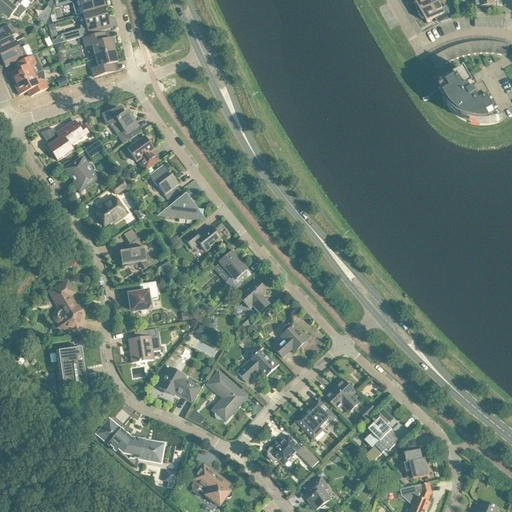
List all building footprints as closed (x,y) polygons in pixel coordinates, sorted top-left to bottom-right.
[(14,0),(0,0),(0,15),(4,16),(9,19),(11,16),(14,13),(19,18),(26,10),(21,5),(20,5),(14,0)] [(104,8),(101,0),(56,0),(55,3),(56,7),(73,3),(73,5),(75,6),(77,7),(79,8),(81,7),(83,14),(104,8)] [(438,2),(437,0),(416,0),(415,1),(417,5),(416,5),(416,7),(416,9),(417,10),(417,12),(418,13),(438,2)] [(476,0),(477,8),(473,8),(474,15),(479,14),(484,14),(486,14),(485,7),(498,6),(497,0),(476,0)] [(453,19),(446,7),(442,9),(438,2),(418,13),(419,15),(420,16),(421,17),(423,19),(424,20),(425,19),(427,23),(438,17),(441,23),(448,20),(453,19)] [(110,30),(104,8),(83,14),(85,21),(83,22),(81,24),(80,25),(80,27),(80,30),(61,35),(63,43),(110,30)] [(8,26),(0,29),(0,49),(15,42),(14,43),(11,37),(15,34),(11,26),(8,26)] [(92,46),(95,57),(114,51),(111,40),(106,41),(104,33),(83,39),(85,48),(92,46)] [(18,50),(15,42),(0,49),(0,56),(6,68),(28,57),(23,47),(18,50)] [(476,54),(475,42),(468,43),(470,55),(476,54)] [(501,55),(503,43),(496,42),(495,54),(501,55)] [(69,59),(65,43),(56,46),(60,61),(69,59)] [(470,55),(468,43),(461,45),(464,56),(470,55)] [(507,56),(510,45),(503,43),(501,55),(507,56)] [(464,56),(461,45),(454,47),(458,58),(464,56)] [(458,58),(454,47),(448,49),(453,61),(458,58)] [(453,61),(448,49),(442,53),(447,63),(453,61)] [(117,63),(114,51),(95,57),(98,68),(91,69),(94,78),(115,72),(113,64),(117,63)] [(447,63),(442,53),(436,56),(442,66),(447,63)] [(43,71),(38,60),(35,62),(32,56),(15,65),(18,70),(9,74),(14,85),(34,75),(43,71)] [(442,66),(436,56),(430,60),(437,70),(442,66)] [(483,81),(476,85),(474,86),(465,70),(464,71),(445,82),(447,85),(441,89),(443,95),(445,101),(449,106),(453,111),(457,115),(463,118),(468,121),(474,123),(481,124),(487,124),(493,123),(499,121),(496,115),(499,113),(484,87),(486,86),(483,81)] [(48,89),(44,81),(45,80),(45,77),(44,73),(43,71),(34,75),(14,85),(19,96),(28,92),(31,97),(48,89)] [(138,135),(135,130),(138,127),(132,118),(131,118),(127,113),(123,116),(119,110),(103,116),(107,126),(110,125),(123,145),(138,135)] [(41,134),(49,146),(47,147),(57,162),(73,151),(69,146),(76,142),(74,139),(87,131),(88,134),(83,125),(79,128),(74,121),(56,134),(53,129),(41,134)] [(159,161),(154,154),(152,152),(153,151),(148,144),(149,143),(149,141),(148,140),(147,139),(146,139),(145,139),(144,138),(127,150),(137,163),(138,162),(145,171),(159,161)] [(98,141),(84,151),(90,159),(104,150),(98,141)] [(92,173),(95,171),(94,169),(94,168),(93,166),(91,165),(89,164),(86,166),(82,159),(72,166),(74,170),(69,174),(69,176),(61,181),(62,182),(70,176),(76,185),(68,190),(68,191),(76,185),(77,187),(83,183),(86,187),(96,180),(92,173)] [(163,167),(149,177),(157,188),(158,187),(164,195),(164,196),(168,201),(181,191),(178,186),(171,176),(171,177),(163,167)] [(111,189),(115,195),(126,188),(122,182),(111,189)] [(185,195),(160,214),(157,216),(201,222),(204,219),(202,216),(202,211),(198,211),(185,195)] [(95,214),(98,217),(96,218),(100,225),(102,224),(104,227),(117,218),(119,220),(126,216),(124,213),(126,212),(126,210),(124,206),(122,206),(120,207),(114,198),(107,203),(108,205),(95,214)] [(200,246),(205,252),(220,240),(223,243),(211,227),(198,237),(193,232),(184,239),(192,249),(197,245),(200,246)] [(153,264),(144,250),(144,249),(143,249),(138,239),(125,247),(128,251),(120,253),(122,266),(140,263),(144,269),(144,270),(153,264)] [(219,263),(231,277),(225,283),(233,292),(252,275),(246,269),(246,270),(231,253),(219,263)] [(238,296),(249,308),(252,306),(259,313),(269,305),(264,300),(263,301),(260,298),(266,292),(255,280),(238,296)] [(56,289),(50,293),(52,296),(57,298),(61,303),(59,308),(60,310),(58,311),(57,312),(55,314),(55,316),(55,319),(56,321),(58,322),(60,323),(59,327),(79,333),(85,310),(79,308),(79,309),(75,308),(75,307),(69,296),(73,293),(67,283),(60,287),(59,290),(56,289)] [(136,294),(128,295),(129,303),(131,303),(132,312),(140,310),(140,312),(141,314),(143,314),(145,314),(146,313),(147,311),(146,309),(149,309),(148,301),(158,300),(155,283),(139,285),(141,294),(136,295),(136,294)] [(242,326),(245,329),(253,323),(250,319),(242,326)] [(282,359),(292,350),(294,352),(307,341),(293,326),(291,328),(288,324),(287,325),(288,326),(286,326),(284,327),(283,329),(282,331),(281,333),(281,335),(281,337),(280,338),(283,340),(273,349),(282,359)] [(203,337),(207,330),(198,325),(195,332),(203,337)] [(128,341),(129,349),(130,355),(132,363),(132,364),(154,360),(154,359),(152,359),(151,351),(152,351),(150,338),(157,337),(156,330),(134,333),(135,340),(128,341)] [(58,352),(63,390),(87,387),(81,348),(58,352)] [(262,348),(257,353),(256,352),(254,352),(253,352),(252,353),(251,355),(251,356),(252,358),(250,359),(251,361),(243,369),(242,368),(236,373),(246,383),(260,370),(266,377),(279,366),(272,358),(269,361),(260,352),(263,349),(262,348)] [(158,388),(162,390),(162,392),(167,395),(169,394),(174,397),(176,393),(181,396),(180,397),(191,403),(200,388),(184,379),(185,377),(169,368),(158,388)] [(220,402),(213,411),(215,413),(215,415),(216,417),(217,419),(219,420),(221,420),(222,419),(225,422),(238,407),(236,406),(240,402),(241,403),(246,398),(218,373),(208,385),(220,396),(221,395),(222,396),(223,402),(222,403),(220,402)] [(356,393),(352,390),(353,388),(353,385),(351,384),(349,383),(347,384),(344,381),(336,388),(338,389),(334,392),(333,391),(326,398),(338,410),(343,405),(350,413),(359,404),(352,396),(356,393)] [(314,440),(323,431),(321,429),(329,421),(331,423),(336,418),(329,411),(327,413),(319,405),(308,415),(306,413),(297,422),(314,440)] [(370,405),(360,414),(366,420),(376,410),(370,405)] [(392,430),(387,425),(390,423),(381,415),(375,421),(374,420),(373,422),(375,424),(369,430),(380,442),(365,457),(372,464),(387,449),(389,451),(400,441),(391,432),(392,430)] [(121,430),(111,421),(109,419),(96,435),(108,445),(116,452),(137,470),(138,460),(140,461),(140,460),(161,464),(164,444),(144,441),(144,440),(137,439),(135,438),(133,436),(131,435),(129,435),(127,434),(121,430)] [(268,452),(268,457),(271,461),(275,463),(280,462),(284,466),(301,449),(288,436),(281,441),(280,439),(280,440),(281,441),(278,443),(277,442),(277,443),(278,444),(272,447),(270,448),(268,452)] [(412,472),(413,480),(429,476),(426,462),(423,463),(420,450),(408,453),(405,444),(396,453),(397,456),(405,454),(407,463),(404,464),(407,473),(412,472)] [(230,485),(219,477),(203,465),(191,480),(197,485),(199,483),(209,490),(204,496),(219,507),(226,498),(227,499),(229,499),(230,498),(231,497),(232,495),(231,494),(230,492),(226,489),(230,485)] [(321,478),(308,486),(305,488),(312,498),(308,500),(315,511),(330,501),(324,492),(329,489),(321,478)] [(413,506),(410,511),(426,511),(430,503),(428,502),(431,495),(428,494),(428,491),(431,490),(429,484),(401,490),(402,497),(413,506)] [(498,511),(500,510),(482,502),(478,511),(498,511)]
